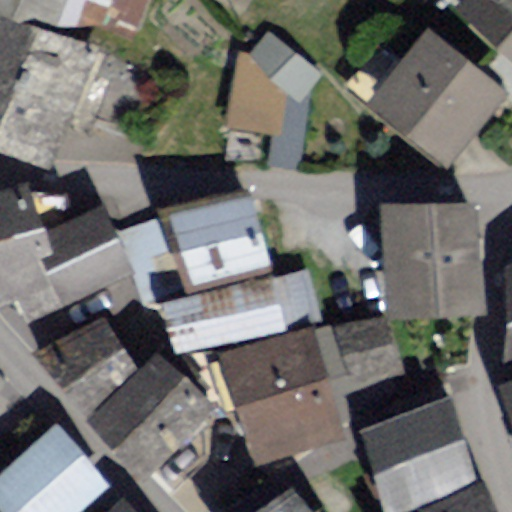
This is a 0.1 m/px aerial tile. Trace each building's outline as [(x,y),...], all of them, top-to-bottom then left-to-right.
[(154,0),(0,0),(0,10),(119,51),(127,35),(142,41),(154,0)] [(511,0),(486,0),(467,22),(511,61),(511,0)] [(0,19),(0,150),(67,177),(111,63),(0,19)] [(511,90),(439,31),(380,102),(463,169),(511,110),(511,90)] [(328,77),(275,34),(250,63),(285,92),(307,110),(328,77)] [(285,92),(250,63),(239,127),(284,134),(285,92)] [(298,177),(307,110),(288,106),(284,134),(279,177),(298,177)] [(0,203),(0,314),(23,307),(34,330),(144,276),(114,211),(61,229),(42,190),(0,203)] [(259,194),(174,220),(198,299),(284,273),(259,194)] [(489,211),(397,216),(402,326),(494,321),(489,211)] [(283,285),(172,308),(183,358),(294,335),(283,285)] [(109,320),(41,356),(92,417),(143,369),(109,320)] [(389,320),(338,336),(355,391),(406,376),(389,320)] [(323,334),(222,362),(256,475),(354,446),(323,334)] [(169,356),(98,421),(156,484),(227,419),(169,356)] [(369,436),(391,511),(443,511),(491,492),(466,404),(369,436)] [(95,511),(118,492),(64,431),(0,486),(0,504),(7,511),(95,511)] [(324,511),(304,484),(265,511),(324,511)] [(502,511),(491,492),(443,511),(502,511)]
